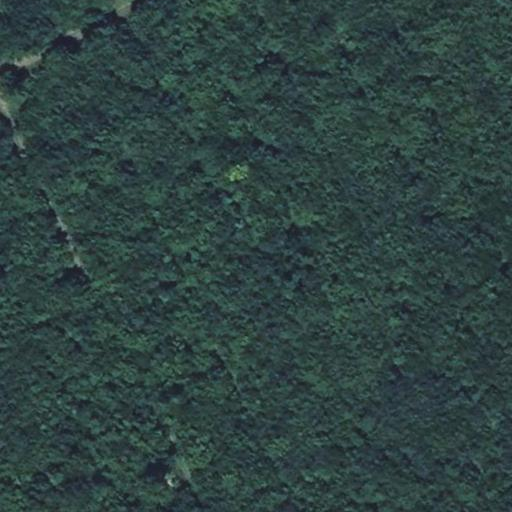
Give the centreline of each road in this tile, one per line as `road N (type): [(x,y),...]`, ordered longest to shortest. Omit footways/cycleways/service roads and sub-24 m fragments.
road 1 (track): [(196,511),(0,117)]
road 2 (track): [(191,0),(0,102)]
